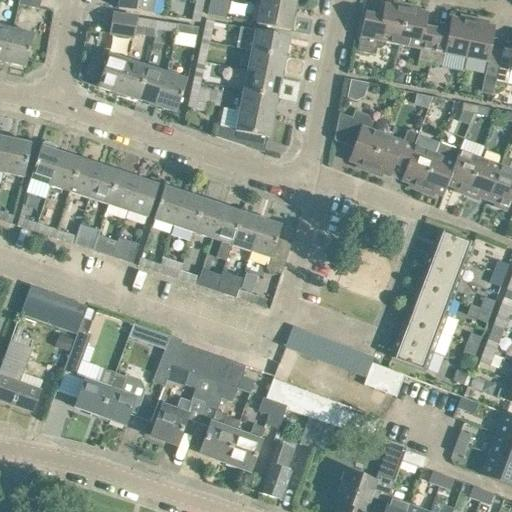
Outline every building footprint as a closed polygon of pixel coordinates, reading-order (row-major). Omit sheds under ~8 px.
[(38,10),(40,0),(20,0),(19,5),(38,10)] [(151,15),(153,0),(118,0),(117,9),(151,15)] [(197,21),(202,1),(195,0),(194,0),(190,20),(197,21)] [(213,15),(216,0),(208,0),(206,14),(213,15)] [(294,10),(295,0),(259,0),(259,3),(294,10)] [(290,31),(294,10),(259,3),(255,24),(270,27),(290,31)] [(398,45),(405,8),(406,5),(393,3),(392,6),(384,4),(381,17),(364,13),(356,52),(374,56),(376,50),(380,50),(389,43),(398,45)] [(429,64),(436,29),(425,27),(428,13),(419,11),(420,8),(406,5),(405,8),(398,45),(420,49),(417,62),(429,64)] [(131,39),(134,25),(136,18),(112,15),(108,35),(131,39)] [(465,57),(472,22),(473,19),(459,16),(459,19),(450,17),(448,32),(436,29),(429,64),(440,66),(443,53),(465,57)] [(155,28),(156,22),(136,18),(134,25),(155,28)] [(488,57),(494,26),(486,25),(487,22),(473,19),(472,22),(465,57),(487,62),(484,75),(496,78),(499,59),(488,57)] [(209,43),(213,22),(205,21),(201,41),(209,43)] [(175,32),(176,25),(156,22),(155,28),(175,32)] [(197,28),(176,25),(175,32),(196,35),(197,28)] [(0,62),(2,63),(11,29),(0,26),(0,62)] [(25,68),(33,35),(11,29),(2,63),(25,68)] [(284,58),(288,37),(255,30),(251,51),(284,58)] [(204,63),(209,43),(201,41),(197,61),(204,63)] [(280,78),(284,58),(251,51),(247,71),(280,78)] [(511,71),(511,54),(501,52),(499,59),(496,78),(495,81),(507,83),(509,71),(511,71)] [(115,94),(126,61),(107,55),(97,88),(115,94)] [(134,100),(145,67),(126,61),(115,94),(134,100)] [(200,83),(204,63),(197,61),(192,81),(200,83)] [(90,63),(85,77),(98,81),(103,67),(90,63)] [(156,106),(166,74),(145,67),(134,100),(156,106)] [(276,98),(280,78),(247,71),(243,91),(276,98)] [(393,71),(391,82),(401,84),(403,73),(393,71)] [(176,113),(186,80),(166,74),(156,106),(176,113)] [(196,101),(200,83),(192,81),(189,99),(196,101)] [(272,118),(276,98),(243,91),(239,111),(272,118)] [(442,108),(444,100),(431,97),(430,105),(442,108)] [(206,111),(208,103),(196,101),(189,99),(187,107),(206,111)] [(473,114),(475,106),(462,103),(460,112),(473,114)] [(486,117),(488,108),(475,106),(473,114),(486,117)] [(244,147),(247,134),(268,138),(272,118),(239,111),(235,129),(216,126),(214,137),(244,147)] [(367,173),(381,135),(361,127),(365,115),(354,111),(351,118),(339,114),(333,141),(353,148),(348,162),(355,165),(354,168),(367,173)] [(511,122),(511,113),(505,112),(503,120),(511,122)] [(405,169),(407,163),(413,147),(417,136),(418,134),(407,130),(403,143),(381,135),(367,173),(380,177),(381,174),(389,177),(394,165),(405,169)] [(420,192),(438,144),(417,136),(413,147),(407,163),(405,169),(400,182),(408,184),(407,187),(420,192)] [(0,172),(3,173),(10,140),(0,137),(0,172)] [(23,178),(31,144),(10,140),(3,173),(23,178)] [(49,186),(60,153),(54,152),(55,148),(54,145),(45,142),(42,144),(41,147),(40,147),(29,179),(49,186)] [(446,186),(455,162),(459,151),(438,144),(420,192),(433,197),(434,194),(442,197),(446,186)] [(465,197),(480,159),(459,151),(455,162),(446,186),(453,189),(452,191),(465,197)] [(69,192),(80,160),(60,153),(49,186),(69,192)] [(487,201),(500,167),(480,159),(465,197),(478,201),(479,198),(487,201)] [(88,199),(99,166),(80,160),(69,192),(88,199)] [(108,205),(118,173),(99,166),(88,199),(108,205)] [(506,212),(511,196),(511,170),(500,167),(487,201),(494,204),(493,207),(506,212)] [(127,211),(138,179),(118,173),(108,205),(127,211)] [(147,218),(158,186),(138,179),(127,211),(147,218)] [(173,227),(183,194),(163,187),(153,220),(173,227)] [(192,233),(203,200),(183,194),(173,227),(192,233)] [(211,239),(222,207),(203,200),(192,233),(211,239)] [(231,246),(241,213),(222,207),(211,239),(221,243),(216,258),(226,261),(231,246)] [(0,220),(11,224),(13,217),(0,212),(0,220)] [(250,252),(261,220),(241,213),(231,246),(250,252)] [(34,232),(37,225),(19,219),(16,226),(34,232)] [(281,274),(291,243),(277,239),(281,226),(261,220),(250,252),(269,258),(266,269),(281,274)] [(53,239),(56,231),(37,225),(34,232),(53,239)] [(95,244),(97,236),(99,232),(79,225),(75,237),(73,245),(92,251),(95,244)] [(73,245),(75,237),(56,231),(53,239),(73,245)] [(466,262),(473,244),(438,231),(431,249),(466,262)] [(112,258),(117,243),(97,236),(95,244),(92,251),(90,257),(110,263),(112,258)] [(132,264),(137,249),(138,245),(118,238),(117,243),(112,258),(132,264)] [(459,280),(466,262),(431,249),(424,267),(459,280)] [(157,273),(160,265),(140,259),(137,266),(157,273)] [(503,276),(507,265),(497,261),(492,272),(503,276)] [(177,279),(179,272),(160,265),(157,273),(177,279)] [(452,298),(459,280),(424,267),(418,285),(452,298)] [(196,286),(199,278),(179,272),(177,279),(196,286)] [(218,285),(220,278),(201,272),(199,278),(196,286),(216,292),(218,284),(218,285)] [(222,272),(220,278),(218,285),(218,284),(216,292),(235,298),(237,291),(242,278),(222,272)] [(500,286),(503,276),(492,272),(489,282),(500,286)] [(245,273),(240,289),(251,292),(257,276),(245,273)] [(446,316),(452,298),(418,285),(411,303),(446,316)] [(35,321),(45,292),(30,287),(20,315),(35,321)] [(255,305),(257,297),(237,291),(235,298),(255,305)] [(48,325),(58,297),(45,292),(35,321),(48,325)] [(60,329),(70,301),(58,297),(48,325),(60,329)] [(490,312),(494,301),(484,297),(479,308),(490,312)] [(76,335),(77,330),(85,308),(86,307),(70,301),(60,329),(76,335)] [(439,334),(446,316),(411,303),(404,321),(439,334)] [(507,318),(511,307),(500,304),(496,314),(507,318)] [(486,323),(490,312),(479,308),(475,319),(486,323)] [(503,329),(507,318),(496,314),(492,325),(503,329)] [(432,352),(439,334),(404,321),(397,339),(432,352)] [(133,324),(129,336),(138,339),(142,327),(133,324)] [(302,331),(292,328),(284,348),(294,352),(302,331)] [(74,377),(89,337),(90,335),(77,330),(76,335),(62,373),(74,377)] [(305,356),(312,335),(302,331),(294,352),(305,356)] [(477,348),(481,337),(470,333),(466,344),(477,348)] [(60,334),(55,347),(69,352),(73,339),(60,334)] [(315,359),(322,339),(312,335),(305,356),(315,359)] [(325,363),(333,343),(322,339),(315,359),(325,363)] [(425,371),(432,352),(397,339),(390,358),(425,371)] [(494,354),(497,344),(487,340),(483,350),(494,354)] [(335,367),(343,346),(333,343),(325,363),(335,367)] [(17,385),(29,352),(9,344),(0,367),(0,399),(32,412),(39,393),(17,385)] [(185,371),(194,349),(180,344),(173,364),(173,366),(185,371)] [(473,358),(477,348),(466,344),(462,354),(473,358)] [(345,371),(353,350),(343,346),(335,367),(345,371)] [(198,375),(206,353),(194,349),(185,371),(189,372),(198,375)] [(355,375),(363,354),(353,350),(345,371),(355,375)] [(490,365),(494,354),(483,350),(479,360),(490,365)] [(219,358),(206,353),(198,375),(211,380),(219,358)] [(371,364),(373,358),(363,354),(355,375),(365,378),(369,369),(371,364)] [(224,384),(232,362),(219,358),(211,380),(213,380),(224,384)] [(165,387),(173,366),(173,364),(160,359),(152,383),(165,387)] [(238,385),(245,367),(232,362),(224,384),(236,388),(237,388),(238,385)] [(374,390),(382,368),(371,364),(369,369),(365,378),(363,386),(374,390)] [(385,394),(393,372),(382,368),(374,390),(385,394)] [(98,417),(114,374),(103,370),(98,385),(84,380),(81,389),(74,408),(98,417)] [(464,385),(467,374),(456,370),(452,381),(464,385)] [(205,403),(213,380),(211,380),(198,375),(189,372),(185,385),(195,389),(192,398),(205,403)] [(404,376),(393,372),(385,394),(395,398),(403,377),(404,376)] [(126,375),(125,378),(114,374),(98,417),(124,426),(129,412),(136,414),(145,391),(140,380),(126,375)] [(467,374),(464,385),(470,387),(473,377),(467,374)] [(480,391),(484,380),(473,377),(470,387),(480,391)] [(278,403),(285,384),(273,379),(266,398),(278,403)] [(231,401),(236,388),(224,384),(213,380),(205,403),(218,408),(222,398),(231,401)] [(296,388),(285,384),(278,403),(286,406),(285,409),(287,410),(296,388)] [(298,414),(306,392),(296,388),(287,410),(298,414)] [(511,403),(511,388),(510,393),(499,389),(496,397),(511,403)] [(317,396),(306,392),(298,414),(308,417),(317,396)] [(327,400),(317,396),(308,417),(309,418),(319,421),(327,400)] [(285,409),(286,406),(278,403),(266,398),(262,397),(258,410),(268,414),(265,424),(278,429),(285,409)] [(183,426),(191,402),(180,398),(176,411),(161,406),(157,417),(150,436),(176,445),(183,426)] [(460,398),(456,409),(466,412),(470,402),(460,398)] [(337,404),(327,400),(319,421),(321,422),(322,422),(330,425),(337,404)] [(348,407),(337,404),(330,425),(333,426),(340,428),(348,407)] [(351,432),(358,411),(348,407),(340,428),(351,432)] [(226,415),(215,411),(210,424),(199,453),(224,462),(235,433),(239,423),(225,418),(226,415)] [(369,415),(358,411),(351,432),(361,436),(369,415)] [(511,440),(511,416),(504,413),(496,434),(511,440)] [(381,420),(369,415),(361,436),(374,440),(375,437),(381,420)] [(312,449),(321,422),(319,421),(309,418),(300,445),(312,449)] [(322,422),(318,435),(325,437),(330,435),(333,426),(330,425),(322,422)] [(248,438),(235,433),(224,462),(249,472),(260,442),(264,429),(253,425),(248,438)] [(460,432),(456,443),(466,446),(470,436),(460,432)] [(511,463),(511,440),(496,434),(488,454),(511,463)] [(405,451),(406,448),(389,442),(377,477),(392,483),(393,483),(401,462),(405,451)] [(462,457),(466,446),(456,443),(452,453),(462,457)] [(287,482),(290,472),(284,469),(291,449),(276,444),(266,474),(259,493),(280,501),(287,482)] [(426,458),(405,451),(401,462),(422,469),(422,468),(426,458)] [(511,487),(511,463),(488,454),(480,475),(511,487)] [(339,503),(336,511),(364,511),(375,482),(345,471),(341,483),(335,501),(339,503)] [(438,486),(442,476),(432,472),(428,482),(438,486)] [(453,480),(442,476),(438,486),(449,490),(453,480)] [(479,502),(483,491),(472,487),(468,498),(479,502)] [(493,495),(483,491),(479,502),(489,506),(493,495)] [(406,511),(408,506),(387,498),(382,511),(406,511)]
